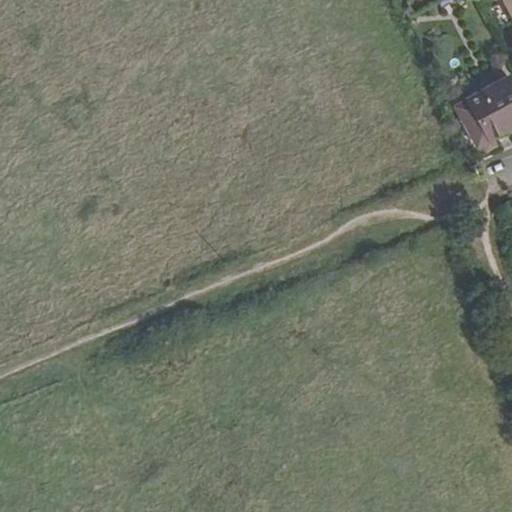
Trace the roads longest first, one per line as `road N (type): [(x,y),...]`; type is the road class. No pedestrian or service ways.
road 1 (track): [(494,180),(433,221),(375,218),(0,372)]
road 2 (track): [(494,180),(495,239),(479,247),(511,320)]
